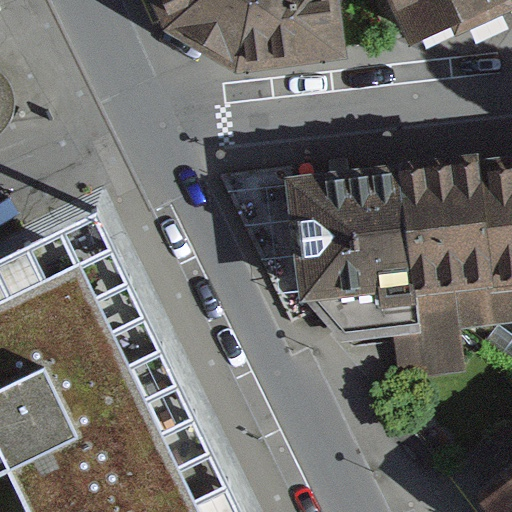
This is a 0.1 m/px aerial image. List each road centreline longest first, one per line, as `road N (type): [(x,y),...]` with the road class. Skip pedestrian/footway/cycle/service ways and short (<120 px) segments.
road 1 (residential): [(349,511),(159,137)]
road 2 (residential): [(511,93),(159,137)]
road 3 (residential): [(159,137),(92,0)]
